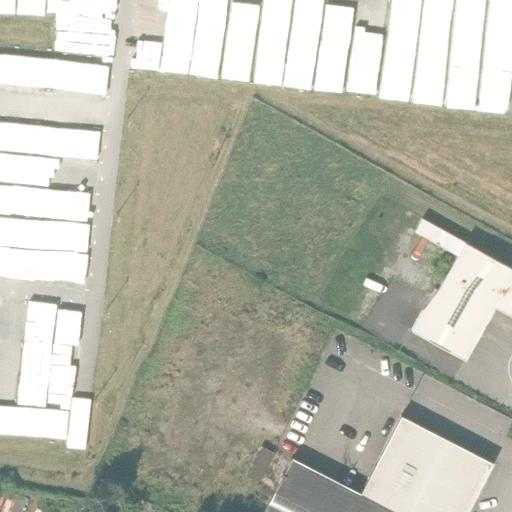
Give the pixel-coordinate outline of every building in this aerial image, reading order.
[(156,70),(511,100),(511,0),(454,0),(452,26),(418,23),(420,0),(297,0),(297,4),(262,1),(262,0),(198,0),(194,41),(159,38),(156,70)] [(0,107),(104,116),(106,89),(103,89),(105,55),(0,46),(0,107)] [(0,238),(88,246),(90,217),(91,217),(93,184),(0,177),(0,238)] [(511,265),(493,255),(419,212),(411,225),(454,248),(409,329),(411,330),(410,330),(451,353),(464,360),(472,344),(493,306),(511,316),(511,265)] [(0,396),(51,400),(58,294),(28,292),(29,289),(0,287),(0,396)] [(395,511),(466,511),(491,463),(399,415),(358,493),(395,511)] [(259,446),(246,474),(260,481),(274,454),(259,446)] [(395,511),(358,493),(290,458),(262,511),(395,511)]
